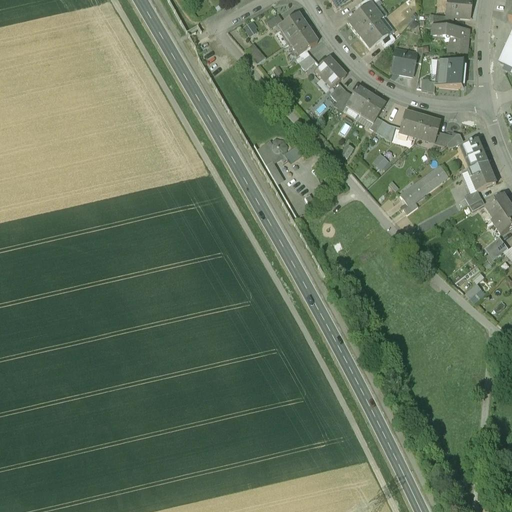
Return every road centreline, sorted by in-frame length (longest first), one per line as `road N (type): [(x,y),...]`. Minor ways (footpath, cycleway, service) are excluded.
road 1 (track): [(395,511),(274,276),(114,0)]
road 2 (secondary): [(420,511),(313,297),(140,0)]
road 3 (residential): [(486,103),(429,105),(399,94),(364,73),(308,0)]
road 4 (track): [(494,333),(475,511)]
